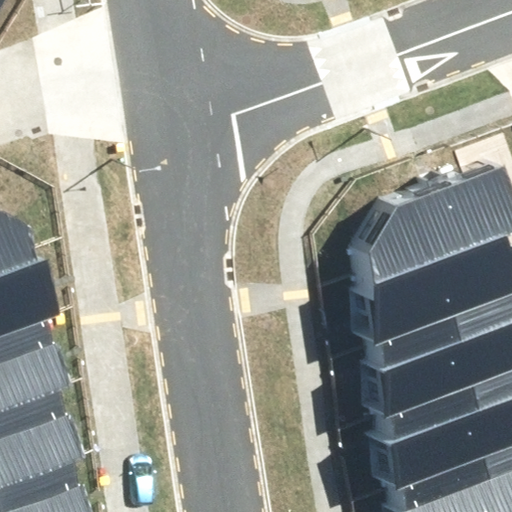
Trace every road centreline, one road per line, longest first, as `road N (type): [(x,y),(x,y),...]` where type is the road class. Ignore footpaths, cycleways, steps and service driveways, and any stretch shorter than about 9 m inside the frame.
road 1 (residential): [(208,511),(147,132)]
road 2 (residential): [(147,132),(511,16)]
road 3 (residential): [(141,72),(0,117)]
